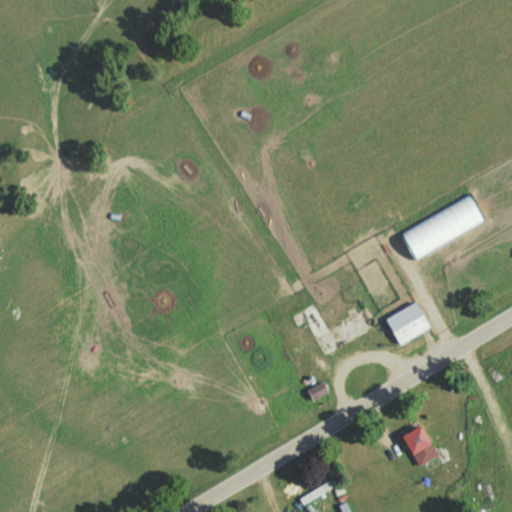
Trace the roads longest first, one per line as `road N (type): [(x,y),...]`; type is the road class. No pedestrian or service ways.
road 1 (tertiary): [(187,511),(511,313)]
road 2 (residential): [(485,329),(480,0)]
